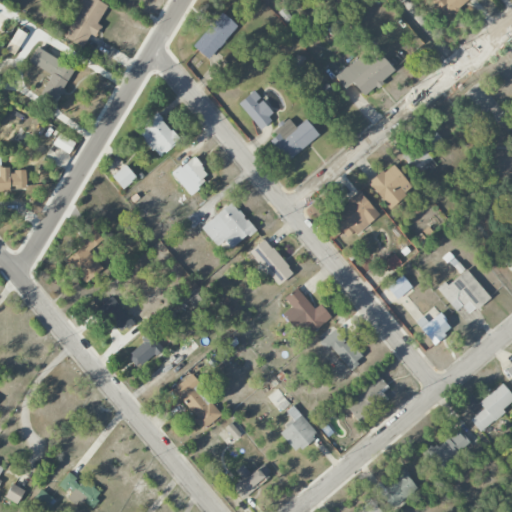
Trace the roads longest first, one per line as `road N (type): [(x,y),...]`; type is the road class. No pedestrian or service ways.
road 1 (residential): [(440,391),(154,50)]
road 2 (residential): [(215,511),(0,254)]
road 3 (residential): [(184,0),(17,274)]
road 4 (residential): [(511,21),(288,210)]
road 5 (residential): [(511,329),(296,511)]
